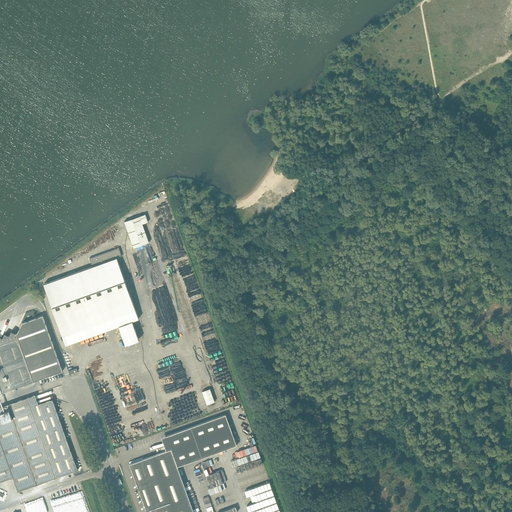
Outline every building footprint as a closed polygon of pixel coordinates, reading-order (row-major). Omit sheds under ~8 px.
[(145,214),(124,222),(134,248),(140,246),(144,244),(149,242),(143,224),(148,222),(145,214)] [(138,339),(132,321),(138,318),(116,258),(121,256),(118,248),(89,259),(92,267),(44,285),(64,340),(66,345),(119,326),(126,344),(138,339)] [(0,393),(44,378),(63,371),(52,343),(43,315),(22,323),(17,333),(16,333),(11,331),(9,336),(5,334),(3,338),(0,336),(0,393)] [(207,405),(214,402),(210,389),(202,391),(207,405)] [(38,404),(35,395),(0,407),(0,481),(13,477),(18,491),(78,470),(52,399),(38,404)] [(226,414),(166,435),(171,449),(177,464),(181,463),(180,460),(200,453),(202,458),(237,445),(226,414)] [(134,462),(130,464),(146,511),(173,511),(159,471),(175,465),(177,464),(171,449),(169,449),(134,462)] [(258,460),(260,459),(258,451),(255,452),(255,450),(248,452),(251,462),(258,460)] [(237,456),(241,465),(247,463),(244,454),(240,455),(237,456)] [(262,460),(234,468),(236,474),(243,472),(244,479),(266,473),(264,466),(263,466),(262,460)] [(173,511),(191,511),(175,465),(159,471),(173,511)] [(57,490),(54,491),(56,491),(68,493),(70,492),(69,496),(66,495),(65,499),(63,500),(67,501),(69,500),(71,500),(76,498),(75,496),(76,496),(77,491),(80,490),(77,483),(75,483),(62,488),(62,489),(59,490),(57,490)] [(52,511),(46,494),(27,501),(30,511),(52,511)]
